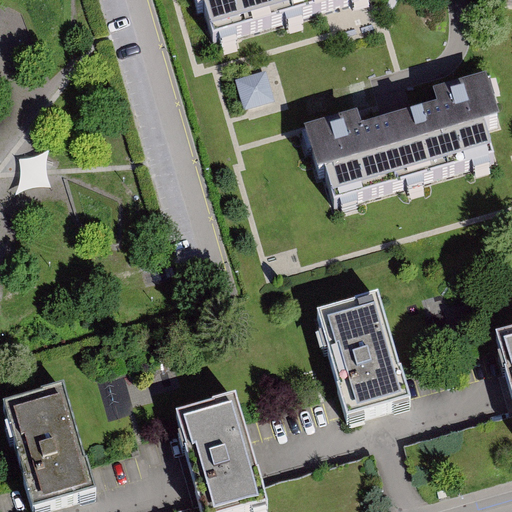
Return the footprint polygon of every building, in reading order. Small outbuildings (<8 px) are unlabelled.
[(182,0),(199,54),(369,5),(367,0),(182,0)] [(269,73),(234,81),(243,114),(278,106),(269,73)] [(491,93),(297,149),(317,217),(490,167),(482,140),(503,134),(491,93)] [(366,310),(302,327),(332,435),(396,418),(366,310)] [(511,340),(482,349),(511,454),(511,340)] [(53,402),(0,416),(0,439),(20,511),(72,511),(82,509),(53,402)] [(254,511),(224,410),(161,428),(185,511),(254,511)]
